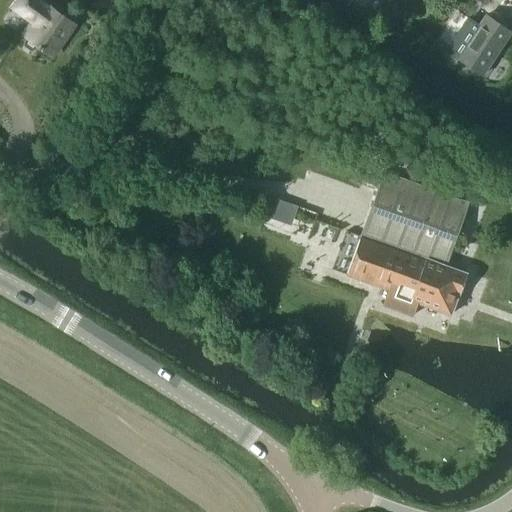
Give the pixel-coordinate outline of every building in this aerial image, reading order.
[(38,0),(18,0),(13,8),(33,22),(24,35),(27,37),(24,41),(23,46),(31,51),(35,49),(37,45),(38,45),(37,46),(40,49),(41,48),(52,55),(73,25),(73,24),(49,8),(38,0)] [(338,0),(351,8),(356,0),(338,0)] [(457,59),(482,75),(510,33),(485,15),(457,59)] [(444,266),(467,203),(383,173),(346,275),(388,290),(383,305),(412,315),(416,303),(450,315),(458,294),(466,273),(444,266)] [(290,223),(296,205),(279,199),(273,217),(290,223)]
